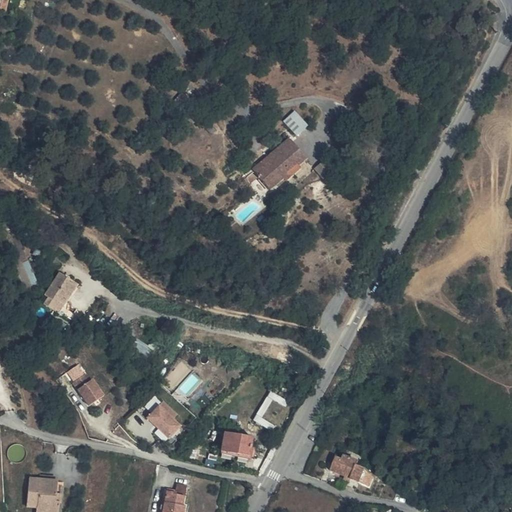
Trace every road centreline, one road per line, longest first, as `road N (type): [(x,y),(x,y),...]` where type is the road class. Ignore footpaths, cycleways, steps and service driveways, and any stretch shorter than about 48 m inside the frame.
road 1 (residential): [(118,0),(169,31),(218,100),(248,111),(314,100),(350,109),(373,130),(384,159),(381,185),(331,321),(343,343)]
road 2 (unclassified): [(511,26),(343,343)]
road 3 (residential): [(269,485),(0,422)]
road 4 (unclassified): [(343,343),(269,485)]
